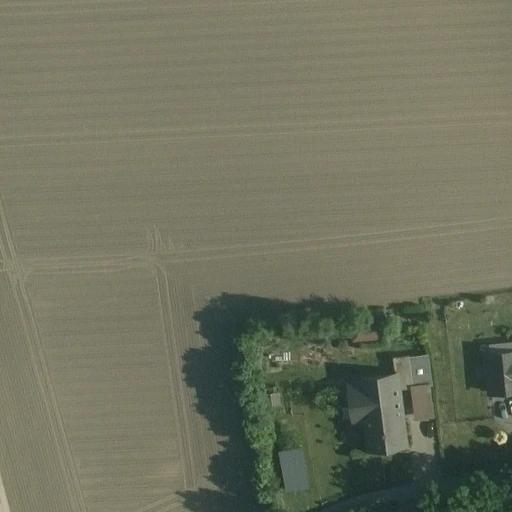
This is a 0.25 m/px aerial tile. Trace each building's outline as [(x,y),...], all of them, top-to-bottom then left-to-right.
[(378,337),(377,321),(350,323),(351,339),(378,337)] [(508,360),(508,352),(486,354),(489,393),(510,391),(510,384),(508,386),(507,362),(508,360)] [(355,421),(366,419),(363,399),(400,395),(399,389),(413,388),(413,385),(430,383),(428,354),(409,357),(409,354),(393,356),(395,373),(361,379),(361,382),(350,383),(355,421)] [(274,385),(258,392),(265,411),(282,405),(274,385)] [(406,444),(400,395),(363,399),(366,419),(369,450),(406,444)]
